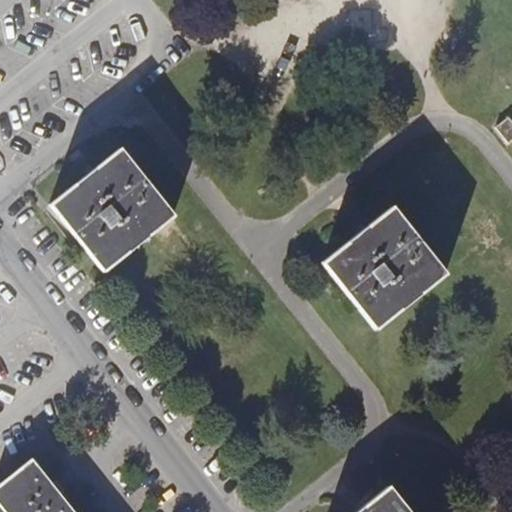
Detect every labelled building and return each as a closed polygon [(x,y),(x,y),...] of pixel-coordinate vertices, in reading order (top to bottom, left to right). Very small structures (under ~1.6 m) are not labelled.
[(509,142),(511,138),(511,123),(508,118),(497,127),(509,142)] [(104,272),(173,217),(120,148),(50,203),(104,272)] [(376,330),(445,275),(391,207),(322,261),(376,330)] [(73,511),(32,459),(0,484),(0,503),(6,511),(73,511)] [(407,511),(388,487),(356,511),(407,511)]
